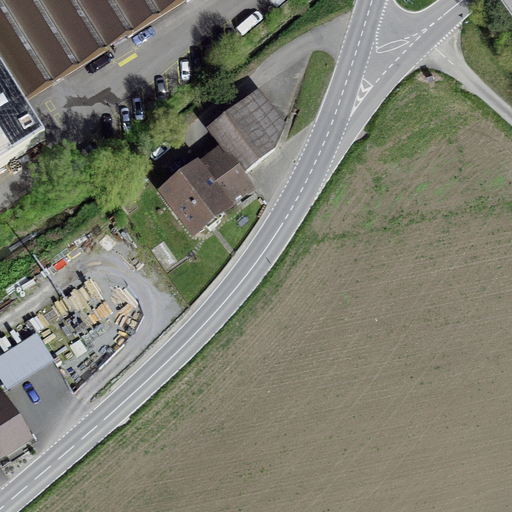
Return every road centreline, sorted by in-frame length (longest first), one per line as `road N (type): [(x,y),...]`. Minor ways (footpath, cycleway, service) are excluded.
road 1 (secondary): [(353,41),(313,158),(239,275),(146,377),(0,504)]
road 2 (track): [(511,118),(421,31)]
road 3 (secondary): [(353,41),(381,44),(421,31),(461,0)]
